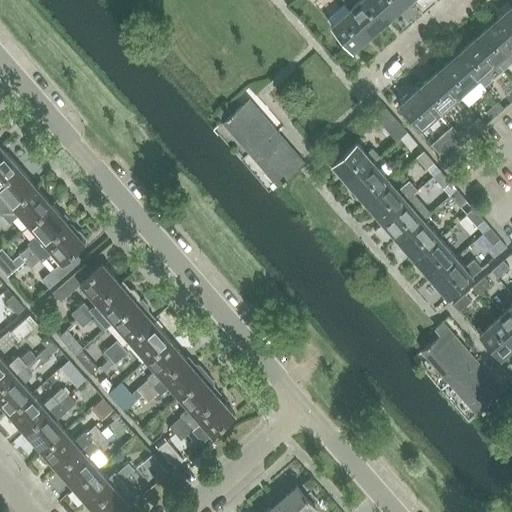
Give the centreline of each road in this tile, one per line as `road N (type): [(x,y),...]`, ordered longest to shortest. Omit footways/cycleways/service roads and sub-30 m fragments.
road 1 (residential): [(305,408),(0,58)]
road 2 (residential): [(185,511),(305,408)]
road 3 (residential): [(397,511),(305,408)]
